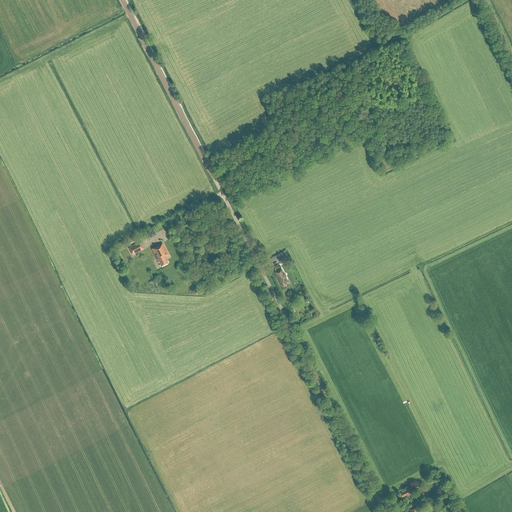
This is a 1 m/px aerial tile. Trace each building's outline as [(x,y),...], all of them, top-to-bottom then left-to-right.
[(128,247),(132,255),(143,249),(139,242),(128,247)] [(163,243),(152,249),(157,260),(158,260),(161,267),(168,263),(165,257),(168,255),(163,243)] [(279,258),(281,263),(288,260),(285,255),(279,258)] [(282,269),(276,272),(283,287),(287,285),(285,282),(287,281),(282,269)] [(415,494),(414,491),(412,488),(401,493),(403,497),(413,492),(416,499),(425,494),(423,490),(415,494)]
